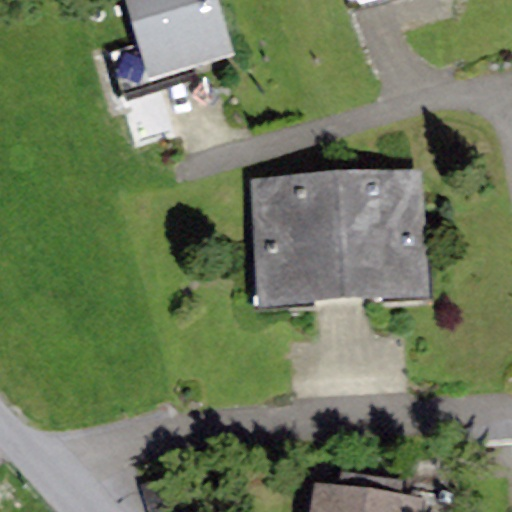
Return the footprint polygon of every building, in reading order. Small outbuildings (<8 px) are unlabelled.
[(206,0),(114,0),(140,82),(223,56),(206,0)] [(410,176),(324,182),(332,293),(418,287),(410,176)] [(324,182),(245,188),(252,298),(332,293),(324,182)] [(194,511),(183,474),(140,487),(148,511),(194,511)] [(377,511),(319,501),(317,511),(377,511)]
